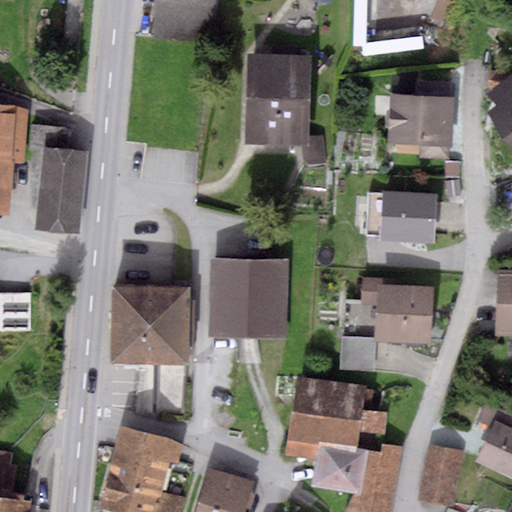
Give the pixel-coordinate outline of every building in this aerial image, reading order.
[(223,0),(153,0),(150,42),(220,48),(223,0)] [(309,58),(242,56),(239,141),(307,143),(309,58)] [(511,92),(483,115),(511,152),(511,92)] [(454,99),(387,95),(385,145),(451,149),(454,99)] [(26,103),(0,101),(0,217),(6,218),(9,166),(22,166),(26,103)] [(85,153),(37,149),(31,229),(79,233),(85,153)] [(397,262),(397,254),(439,253),(439,201),(370,201),(370,262),(397,262)] [(289,262),(205,262),(205,337),(290,337),(289,262)] [(511,279),(495,279),(493,335),(511,335),(511,279)] [(116,284),(106,284),(105,359),(184,360),(185,284),(116,284)] [(432,287),(355,285),(354,306),(373,307),(372,342),(430,344),(432,287)] [(0,294),(0,332),(33,333),(32,295),(0,294)] [(342,378),(376,379),(377,345),(342,344),(342,378)] [(392,392),(290,375),(278,453),(312,459),(314,444),(355,450),(357,437),(384,442),(392,392)] [(511,429),(494,422),(475,465),(511,481),(511,429)] [(99,511),(149,511),(160,494),(166,464),(175,466),(180,446),(118,432),(99,511)] [(355,450),(314,444),(312,459),(307,488),(351,496),(357,497),(366,453),(355,450)] [(366,447),(366,453),(357,497),(351,496),(348,511),(393,511),(404,451),(366,447)] [(468,456),(431,450),(422,505),(459,511),(468,456)] [(243,511),(251,487),(205,474),(193,511),(243,511)] [(179,511),(182,500),(160,494),(149,511),(179,511)] [(26,511),(27,503),(0,499),(0,511),(26,511)]
